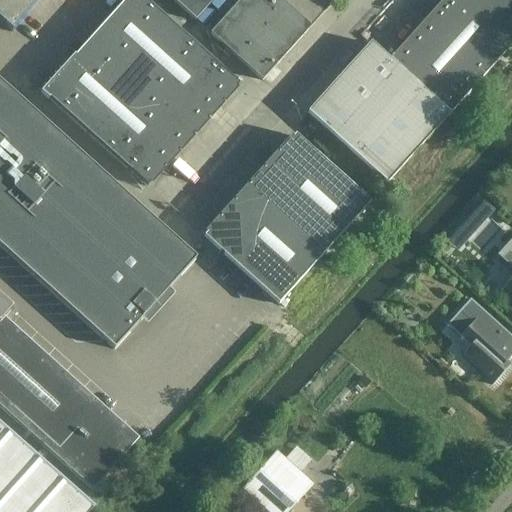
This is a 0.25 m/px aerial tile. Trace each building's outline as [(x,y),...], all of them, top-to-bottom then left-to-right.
[(0,0),(0,22),(12,33),(42,0),(0,0)] [(147,189),(166,168),(238,88),(140,0),(129,0),(43,95),(147,189)] [(215,0),(170,0),(196,22),(215,0)] [(223,54),(227,57),(229,59),(232,55),(262,83),(330,7),(321,0),(242,0),(211,36),(226,50),(223,54)] [(511,0),(444,0),(389,61),(370,44),(308,114),(386,185),(449,116),(511,46),(511,0)] [(195,259),(0,83),(0,248),(113,350),(195,259)] [(369,205),(295,138),(250,188),(324,255),(369,205)] [(250,188),(233,207),(204,239),(279,306),(324,255),(250,188)] [(473,233),(492,212),(483,204),(464,224),(473,233)] [(511,238),(496,256),(511,270),(511,278),(501,291),(501,292),(502,291),(511,299),(511,238)] [(461,358),(492,386),(493,385),(491,384),(508,365),(504,362),(510,356),(511,358),(511,356),(511,338),(470,300),(457,314),(458,315),(459,313),(473,326),(462,339),(472,348),(463,358),(462,357),(461,358)] [(0,409),(92,492),(138,441),(0,317),(0,409)] [(0,429),(0,511),(93,511),(94,511),(0,429)] [(264,511),(288,511),(311,488),(275,456),(242,492),(264,511)] [(338,490),(340,497),(347,498),(352,493),(350,486),(343,485),(338,490)]
